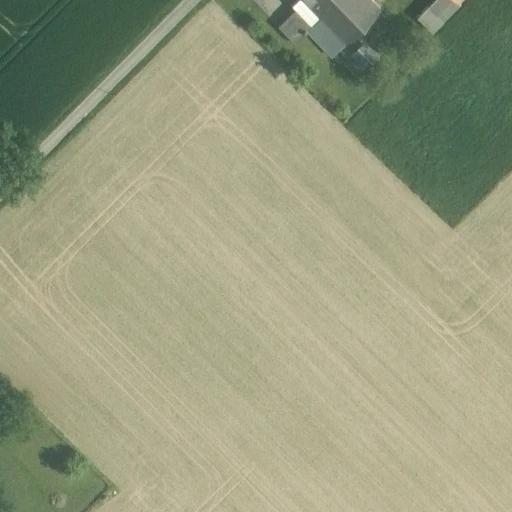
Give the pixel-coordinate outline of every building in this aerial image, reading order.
[(304,0),(319,15),(334,0),(304,0)] [(372,0),(334,0),(319,15),(320,16),(343,40),(358,26),(378,6),(372,0)] [(432,0),(416,16),(429,29),(458,1),(456,0),(432,0)] [(295,7),(277,25),(293,42),(306,29),(311,24),(295,7)] [(343,40),(320,16),(311,24),(306,29),(329,53),(335,48),(343,40)] [(385,54),(358,26),(343,40),(335,48),(362,76),(385,54)]
